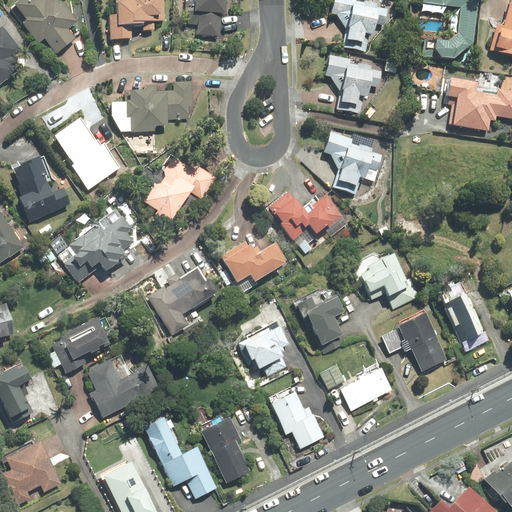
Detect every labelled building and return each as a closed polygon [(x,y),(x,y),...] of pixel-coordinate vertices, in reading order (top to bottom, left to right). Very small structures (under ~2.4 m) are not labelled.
[(53,0),(20,0),(9,9),(38,45),(44,40),(56,55),(77,39),(69,30),(78,23),(63,3),(59,6),(53,0)] [(113,0),(115,16),(109,16),(110,41),(132,39),(131,27),(142,27),(142,31),(154,31),(153,23),(165,22),(163,0),(113,0)] [(225,15),(226,0),(185,0),(183,25),(198,26),(197,35),(219,37),(221,15),(225,15)] [(354,0),(332,0),(330,15),(336,16),(345,29),(341,48),(366,53),(369,36),(372,36),(374,25),(384,27),(388,8),(355,2),(354,0)] [(420,0),(419,5),(461,10),(457,34),(447,44),(423,41),(421,57),(453,61),(473,44),(478,0),(420,0)] [(496,26),(488,52),(511,58),(511,0),(510,0),(503,28),(496,26)] [(0,85),(18,71),(11,63),(22,54),(1,28),(0,28),(0,85)] [(383,67),(327,55),(323,76),(342,80),(335,109),(361,115),(367,87),(378,89),(383,67)] [(398,62),(386,60),(384,72),(396,74),(398,62)] [(479,84),(449,79),(445,100),(455,102),(451,126),(488,133),(491,117),(511,120),(511,91),(496,89),(495,96),(477,93),(479,84)] [(124,91),(125,134),(168,132),(168,120),(193,119),(192,82),(172,83),(172,90),(124,91)] [(80,119),(52,138),(87,191),(120,169),(102,143),(98,146),(80,119)] [(385,149),(329,131),(322,154),(341,159),(331,189),(355,196),(360,179),(374,183),(385,149)] [(16,199),(27,224),(70,205),(63,189),(56,192),(41,157),(11,170),(23,197),(16,199)] [(171,157),(142,203),(156,212),(153,217),(169,227),(189,194),(202,202),(216,179),(191,164),(188,168),(171,157)] [(288,193),(266,210),(303,257),(348,223),(325,194),(302,212),(288,193)] [(0,264),(25,248),(0,211),(0,264)] [(82,237),(54,258),(76,286),(100,268),(106,276),(129,258),(123,251),(135,242),(128,234),(131,232),(117,213),(83,239),(82,237)] [(55,233),(48,225),(38,234),(45,242),(55,233)] [(253,284),(287,263),(274,243),(257,254),(247,240),(219,258),(236,285),(248,277),(253,284)] [(392,255),(357,272),(371,301),(385,294),(393,311),(420,298),(411,280),(405,283),(392,255)] [(199,267),(146,299),(170,337),(188,326),(182,316),(216,295),(199,267)] [(463,284),(439,294),(461,343),(485,332),(463,284)] [(311,299),(295,306),(319,359),(347,346),(334,319),(345,315),(336,296),(315,306),(311,299)] [(5,304),(0,305),(0,340),(14,336),(5,304)] [(447,361),(424,312),(396,326),(397,330),(380,338),(389,355),(402,349),(405,354),(410,351),(420,373),(447,361)] [(95,317),(48,341),(66,376),(88,365),(84,357),(109,345),(95,317)] [(291,350),(276,321),(237,340),(248,363),(252,361),(261,381),(287,368),(280,355),(291,350)] [(88,394),(102,420),(160,390),(146,364),(122,377),(113,359),(86,373),(95,390),(88,394)] [(23,362),(0,373),(0,402),(14,428),(34,417),(19,388),(33,381),(23,362)] [(336,366),(319,375),(328,391),(345,382),(336,366)] [(380,369),(339,390),(350,412),(391,391),(380,369)] [(294,392),(270,404),(285,436),(291,434),(299,451),(325,439),(309,407),(303,410),(294,392)] [(163,416),(142,427),(172,488),(184,482),(194,501),(217,489),(196,448),(182,455),(163,416)] [(228,418),(199,433),(226,485),(251,472),(237,446),(242,444),(228,418)] [(61,484),(39,442),(5,459),(10,470),(0,475),(0,476),(4,485),(0,487),(7,501),(11,498),(16,507),(30,500),(27,493),(40,486),(43,493),(61,484)] [(511,456),(482,480),(505,509),(511,503),(511,456)] [(155,511),(131,462),(102,477),(119,511),(155,511)] [(440,498),(429,510),(430,511),(494,511),(468,485),(447,506),(440,498)]
